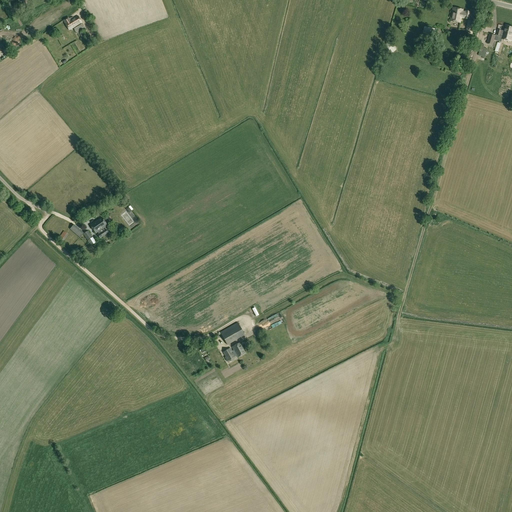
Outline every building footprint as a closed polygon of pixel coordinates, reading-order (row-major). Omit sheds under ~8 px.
[(453,8),(450,21),(460,23),(461,18),(469,19),(470,12),(466,11),(466,13),(463,12),(463,10),(453,8)] [(68,18),(63,21),(69,30),(75,26),(81,23),(78,16),(70,21),(68,18)] [(475,21),(468,20),(466,32),(472,35),(475,21)] [(74,29),(76,33),(85,28),(82,24),(74,29)] [(496,36),(494,40),(501,42),(502,39),(511,41),(511,38),(511,27),(505,26),(504,29),(503,31),(501,31),(498,30),(496,35),(496,36)] [(423,35),(435,37),(436,29),(425,27),(423,35)] [(87,42),(85,38),(89,36),(86,30),(79,33),(84,44),(87,42)] [(493,46),(496,36),(490,34),(487,44),(493,46)] [(385,46),(386,51),(392,53),(396,50),(395,44),(389,42),(385,46)] [(122,214),(128,225),(136,221),(128,206),(125,208),(127,211),(122,214)] [(98,235),(100,238),(108,233),(106,230),(104,231),(102,229),(107,226),(102,218),(90,225),(95,234),(99,231),(100,233),(98,235)] [(70,229),(80,238),(83,233),(74,225),(70,229)] [(63,243),(68,235),(64,231),(58,239),(63,243)] [(91,246),(96,243),(92,238),(88,231),(83,234),(91,246)] [(237,323),(220,333),(227,345),(245,336),(237,323)] [(229,349),(223,352),(226,357),(225,358),(227,362),(234,358),(234,357),(237,356),(238,357),(245,353),(239,343),(232,347),(234,350),(234,351),(233,351),(232,351),(230,348),(229,349)]
